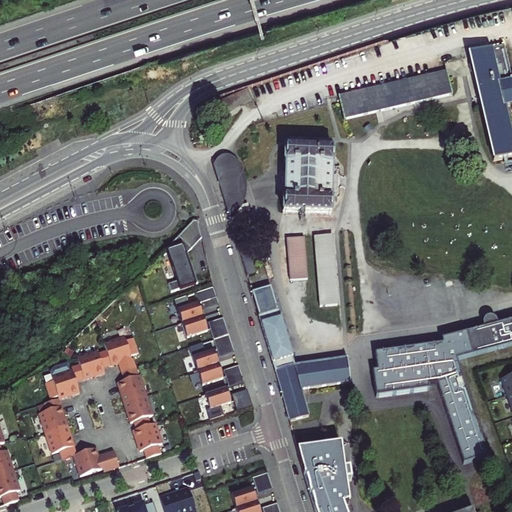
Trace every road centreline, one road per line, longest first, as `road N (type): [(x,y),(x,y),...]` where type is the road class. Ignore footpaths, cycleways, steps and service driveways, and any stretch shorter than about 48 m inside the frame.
road 1 (motorway): [(0,88),(272,0)]
road 2 (tertiary): [(206,85),(469,0)]
road 3 (residential): [(275,429),(29,511)]
road 4 (tertiary): [(275,429),(210,207)]
road 5 (tertiary): [(142,139),(103,143),(0,198)]
road 6 (tertiary): [(0,214),(97,163),(138,153)]
road 7 (motorway): [(144,0),(0,46)]
